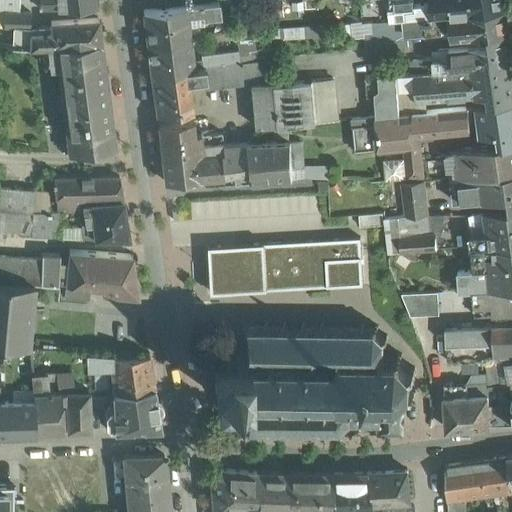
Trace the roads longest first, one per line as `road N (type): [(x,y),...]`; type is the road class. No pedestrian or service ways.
road 1 (residential): [(119,0),(178,438)]
road 2 (residential): [(511,438),(385,456),(180,450)]
road 3 (residential): [(178,438),(0,445)]
